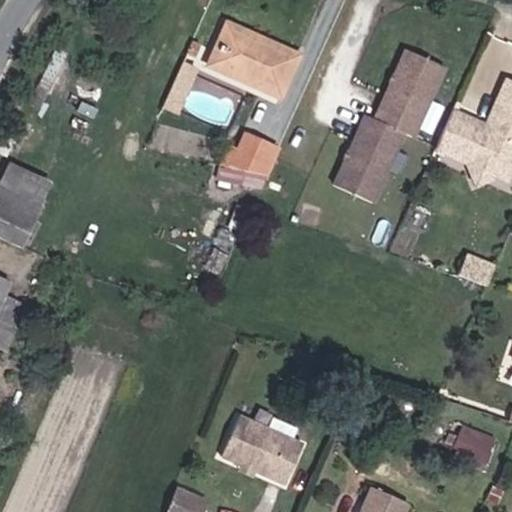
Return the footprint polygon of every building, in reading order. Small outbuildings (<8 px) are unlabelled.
[(251,73),(290,89),(309,44),(245,19),(231,56),(245,61),(255,65),(251,73)] [(461,57),(418,37),(387,105),(378,101),(346,171),(385,189),(417,118),(430,124),(461,57)] [(241,69),(251,73),(255,65),(245,61),(241,69)] [(474,87),(469,97),(473,99),(478,89),(474,87)] [(473,99),(469,97),(452,134),(475,145),(477,141),(511,156),(511,91),(507,104),(510,106),(505,116),(490,109),(491,107),(473,99)] [(245,158),(261,160),(274,128),(259,123),(245,158)] [(261,160),(280,163),(293,135),(274,128),(261,160)] [(8,177),(53,195),(63,171),(18,152),(8,177)] [(243,174),(278,178),(280,163),(261,160),(245,158),(243,174)] [(0,223),(35,237),(53,195),(8,177),(0,195),(0,223)] [(474,272),(503,282),(511,263),(480,253),(474,272)] [(0,328),(20,278),(0,270),(0,328)] [(241,416),(223,462),(244,470),(259,476),(291,489),(309,444),(298,440),(303,427),(277,417),(272,429),(241,416)] [(462,428),(460,449),(486,451),(488,430),(462,428)] [(244,470),(242,477),(256,482),(259,476),(244,470)] [(370,511),(403,511),(410,496),(382,485),(370,511)] [(403,511),(414,511),(420,499),(410,496),(403,511)] [(210,511),(183,501),(178,511),(210,511)]
